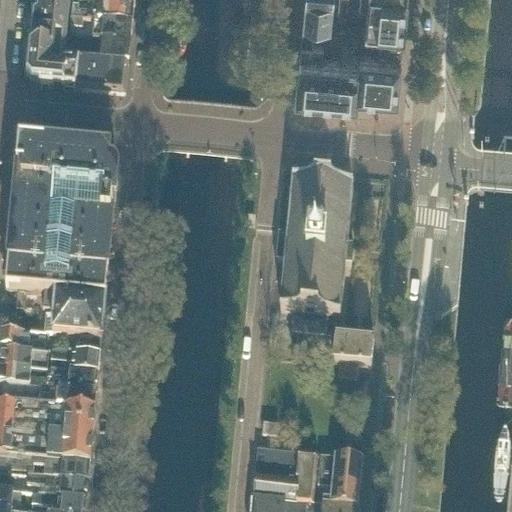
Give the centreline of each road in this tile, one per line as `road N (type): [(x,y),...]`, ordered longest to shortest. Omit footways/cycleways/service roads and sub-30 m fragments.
road 1 (residential): [(107,511),(141,126)]
road 2 (residential): [(278,137),(242,511)]
road 3 (primary): [(428,152),(406,377),(411,393)]
road 4 (primary): [(411,393),(436,282),(447,168)]
road 5 (primary): [(447,168),(455,37),(447,16)]
road 6 (residential): [(428,152),(278,137)]
road 7 (primary): [(447,16),(437,35),(428,152)]
road 8 (residential): [(278,137),(292,0)]
road 9 (residential): [(278,137),(141,126)]
road 10 (residential): [(141,126),(8,116)]
road 11 (residential): [(154,0),(141,126)]
